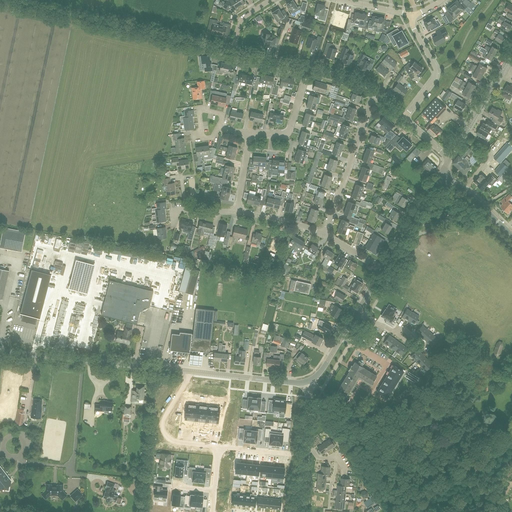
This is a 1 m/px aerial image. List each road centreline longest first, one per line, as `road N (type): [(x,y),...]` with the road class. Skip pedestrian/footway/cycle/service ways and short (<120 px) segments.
road 1 (unclassified): [(234,50),(7,0)]
road 2 (tertiary): [(187,371),(0,351)]
road 3 (residential): [(325,235),(374,94)]
road 4 (tertiary): [(308,381),(384,270)]
road 5 (residential): [(395,333),(366,318),(321,390),(309,384)]
road 6 (residential): [(218,446),(177,442),(162,429),(187,371)]
road 7 (tertiary): [(449,159),(511,52)]
road 8 (tertiary): [(308,381),(187,371)]
road 9 (residential): [(411,16),(437,73),(403,119)]
